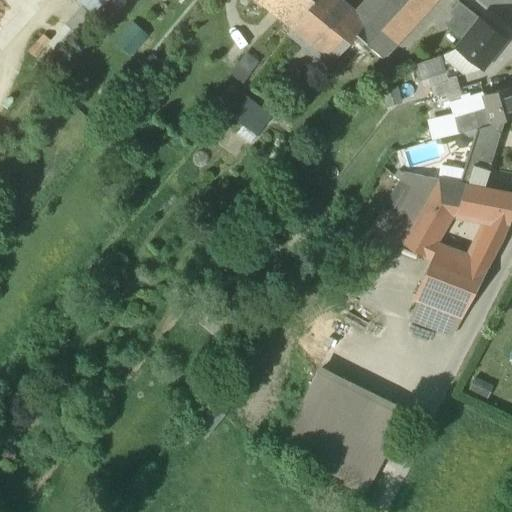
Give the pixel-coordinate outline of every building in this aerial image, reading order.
[(107,0),(76,0),(76,1),(94,15),(107,0)] [(259,0),(279,16),(284,12),(297,23),(314,0),(259,0)] [(314,0),(297,23),(295,25),(287,34),(288,34),(311,54),(348,10),(336,0),(314,0)] [(369,0),(365,6),(354,14),(348,10),(311,54),(327,67),(356,35),(388,0),(369,0)] [(398,0),(388,0),(356,35),(381,58),(418,18),(398,0)] [(433,0),(398,0),(418,18),(433,0)] [(479,18),(459,3),(450,15),(453,17),(445,27),(462,40),(479,18)] [(506,40),(479,18),(462,40),(455,48),(481,70),(506,40)] [(129,23),(116,39),(128,50),(142,33),(129,23)] [(246,51),(230,72),(245,82),(261,61),(246,51)] [(440,56),(422,61),(429,83),(447,78),(440,56)] [(447,78),(429,83),(433,97),(440,95),(459,89),(455,76),(447,78)] [(511,90),(511,86),(482,95),(487,110),(491,123),(502,120),(511,117),(511,90)] [(462,101),(459,89),(440,95),(444,106),(462,101)] [(269,116),(240,91),(223,110),(253,135),(269,116)] [(487,110),(454,119),(459,133),(474,128),(491,123),(487,110)] [(491,123),(474,128),(470,140),(494,147),(502,120),(491,123)] [(494,147),(470,140),(457,182),(465,184),(481,187),(494,147)] [(438,178),(403,171),(373,224),(401,241),(428,195),(438,178)] [(457,182),(438,178),(428,195),(455,211),(465,184),(457,182)] [(511,193),(481,187),(465,184),(455,211),(487,218),(509,223),(511,215),(511,193)] [(428,195),(401,241),(431,258),(435,245),(431,244),(446,216),(455,211),(428,195)] [(509,223),(487,218),(479,234),(468,257),(435,245),(431,258),(413,299),(417,301),(462,318),(502,237),(509,223)] [(462,318),(417,301),(410,319),(453,335),(462,318)] [(405,418),(316,372),(298,407),(387,452),(405,418)] [(220,412),(207,405),(193,431),(207,438),(220,412)] [(387,452),(298,407),(279,444),(368,489),(387,452)]
